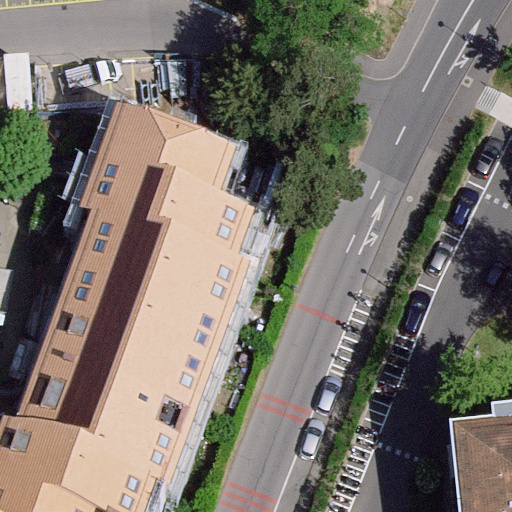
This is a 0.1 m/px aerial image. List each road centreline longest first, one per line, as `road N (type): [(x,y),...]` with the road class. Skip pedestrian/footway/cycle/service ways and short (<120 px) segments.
road 1 (residential): [(410,119),(248,511)]
road 2 (residential): [(388,511),(398,453),(511,200)]
road 3 (residential): [(410,119),(473,0)]
